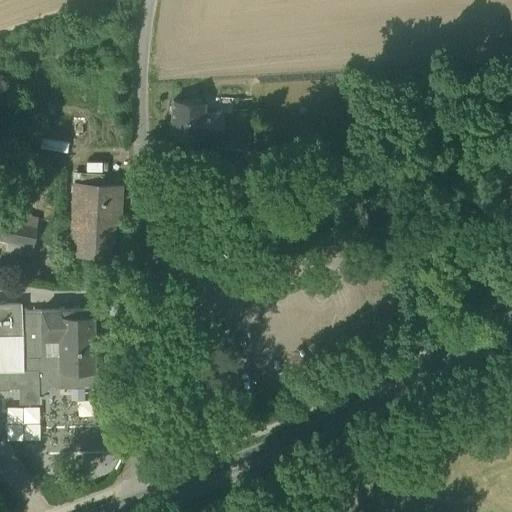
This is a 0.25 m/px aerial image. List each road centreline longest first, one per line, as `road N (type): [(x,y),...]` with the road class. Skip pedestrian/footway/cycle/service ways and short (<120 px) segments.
road 1 (unclassified): [(146,0),(136,52),(143,411),(133,505)]
road 2 (secondary): [(511,321),(348,419),(133,505)]
